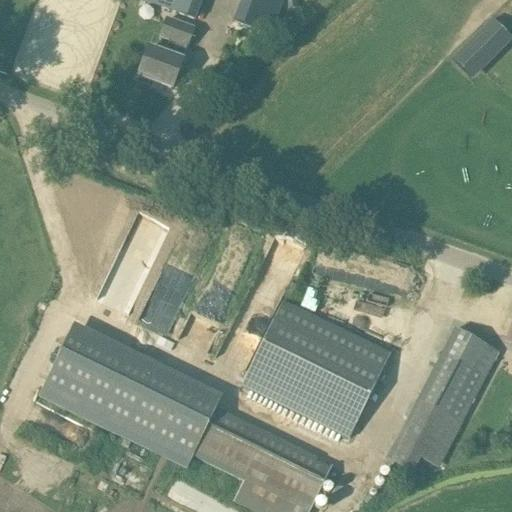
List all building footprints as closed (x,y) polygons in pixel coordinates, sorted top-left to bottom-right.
[(202,0),(142,0),(143,0),(195,20),(202,0)] [(281,6),(265,0),(241,0),(233,23),(269,37),(281,6)] [(192,30),(166,21),(160,38),(170,41),(165,55),(148,49),(138,78),(170,90),(192,30)] [(466,83),(505,41),(483,21),(444,63),(466,83)] [(385,354),(277,301),(236,385),(344,438),(385,354)] [(499,355),(456,331),(386,462),(409,475),(417,460),(437,471),(499,355)] [(302,511),(243,483),(233,502),(253,511),(302,511)]
